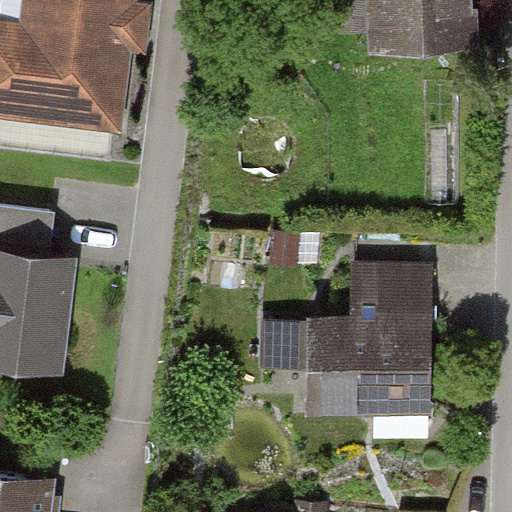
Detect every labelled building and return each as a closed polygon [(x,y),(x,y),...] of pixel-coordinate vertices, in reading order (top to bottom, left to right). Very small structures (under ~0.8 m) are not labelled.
[(131,0),(30,0),(27,26),(0,24),(0,106),(116,121),(131,0)] [(468,0),(320,0),(322,28),(379,25),(380,34),(470,29),(468,0)] [(0,355),(59,363),(73,257),(48,254),(54,211),(0,204),(0,355)] [(311,397),(429,399),(430,270),(355,269),(355,320),(312,319),(311,397)] [(45,511),(50,477),(0,470),(0,511),(45,511)]
